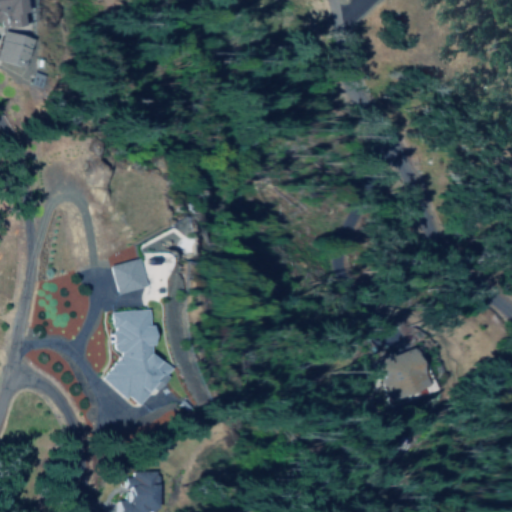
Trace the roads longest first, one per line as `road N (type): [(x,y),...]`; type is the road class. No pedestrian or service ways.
road 1 (residential): [(511,314),(448,260),(430,234),(356,94),(331,0)]
road 2 (residential): [(0,429),(30,249),(24,195),(0,122)]
road 3 (residential): [(6,390),(25,377),(62,403),(76,433),(87,511)]
